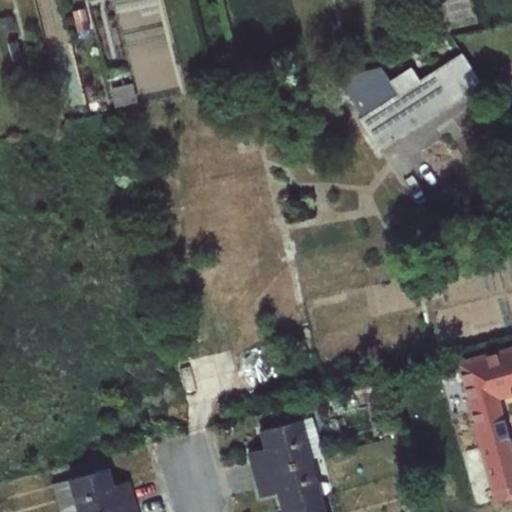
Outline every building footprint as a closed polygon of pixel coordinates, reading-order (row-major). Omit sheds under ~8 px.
[(85,8),(71,11),(74,21),(88,18),(85,8)] [(11,15),(0,17),(0,25),(1,31),(14,28),(11,15)] [(16,41),(9,43),(12,59),(20,58),(16,41)] [(372,108),(358,118),(378,147),(480,82),(461,52),(419,80),(410,67),(389,81),(396,93),(372,108)] [(203,72),(191,75),(195,92),(207,89),(203,72)] [(389,81),(366,99),(372,108),(396,93),(389,81)] [(132,83),(110,88),(114,106),(136,101),(132,83)] [(219,150),(238,146),(239,156),(250,154),(248,141),(238,143),(235,130),(215,136),(219,150)] [(511,345),(455,360),(493,502),(511,496),(511,446),(499,398),(511,394),(511,345)] [(378,390),(365,394),(370,410),(383,406),(378,390)] [(135,400),(107,406),(115,441),(143,435),(135,400)] [(299,420),(310,458),(322,455),(311,416),(299,420)] [(253,475),(310,459),(310,458),(299,420),(258,430),(262,448),(246,452),(253,475)] [(279,507),(320,496),(310,459),(253,475),(258,497),(275,492),(279,507)] [(68,479),(76,511),(100,511),(136,503),(130,481),(113,485),(108,468),(68,479)] [(0,481),(0,511),(14,511),(10,497),(18,496),(17,493),(39,487),(36,474),(13,481),(13,478),(0,481)] [(59,511),(76,511),(68,479),(52,483),(59,511)] [(324,511),(320,496),(279,507),(280,511),(324,511)] [(100,511),(138,511),(136,503),(100,511)]
